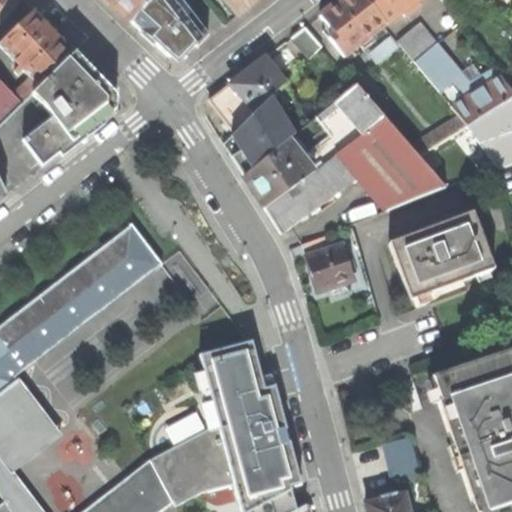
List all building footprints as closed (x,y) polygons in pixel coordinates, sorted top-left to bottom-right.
[(107,0),(132,23),(150,0),(107,0)] [(150,0),(132,23),(141,32),(142,31),(156,43),(155,45),(159,48),(167,56),(178,54),(182,58),(194,45),(197,47),(208,35),(180,0),(150,0)] [(224,0),(238,16),(250,5),(254,0),(224,0)] [(343,58),(384,26),(362,0),(340,0),(333,6),(319,17),(327,28),(322,32),(343,58)] [(415,2),(418,0),(362,0),(384,26),(400,14),(404,18),(418,7),(415,2)] [(0,123),(30,95),(74,52),(49,26),(33,10),(0,43),(0,46),(19,68),(14,73),(17,77),(23,71),(30,80),(12,97),(0,83),(0,123)] [(419,23),(397,42),(414,62),(436,44),(419,23)] [(304,28),(290,39),(309,60),(321,47),(304,28)] [(397,50),(389,40),(369,55),(377,66),(397,50)] [(461,74),(436,44),(414,62),(439,92),(461,74)] [(22,141),(41,166),(58,153),(115,110),(116,95),(74,52),(30,95),(50,118),(22,141)] [(284,84),(264,58),(208,102),(220,118),(232,134),(270,98),(284,84)] [(475,92),(450,106),(458,116),(466,126),(511,98),(511,91),(494,69),(469,84),(475,92)] [(376,108),(386,99),(366,76),(355,85),(376,108)] [(302,158),(287,140),(243,176),(254,194),(263,208),(385,120),(355,86),(315,118),(329,136),(302,158)] [(293,135),(270,98),(232,134),(223,144),(231,157),(243,176),(287,140),(293,135)] [(511,98),(466,126),(500,170),(511,165),(511,133),(511,132),(511,98)] [(418,156),(466,126),(458,116),(410,148),(418,156)] [(445,188),(385,120),(263,208),(272,223),(280,235),(357,179),(386,211),(445,188)] [(471,214),(388,244),(398,272),(409,301),(492,270),(471,214)] [(159,267),(162,265),(131,224),(128,226),(129,227),(0,325),(0,392),(16,380),(12,376),(157,264),(159,267)] [(326,235),(301,245),(310,271),(317,293),(353,281),(342,245),(330,249),(326,235)] [(240,511),(297,511),(306,507),(306,505),(295,510),(290,486),(298,484),(298,485),(300,484),(289,442),(286,443),(283,430),(286,430),(277,397),(274,386),(272,386),(273,387),(264,390),(251,341),(199,355),(217,424),(150,460),(150,461),(172,502),(175,507),(201,493),(234,485),(240,511)] [(511,511),(511,360),(509,352),(431,378),(439,402),(437,403),(456,459),(473,511),(511,511)] [(0,496),(4,502),(6,500),(15,511),(43,511),(13,472),(61,435),(18,379),(16,380),(37,409),(41,415),(0,446),(0,496)] [(37,409),(16,380),(0,392),(0,446),(22,429),(41,415),(37,409)] [(420,478),(409,438),(382,444),(392,485),(420,478)] [(171,503),(172,502),(150,461),(148,462),(149,463),(129,478),(128,478),(127,479),(128,480),(87,511),(84,511),(158,511),(171,502),(171,503)] [(382,500),(364,504),(366,511),(408,511),(404,495),(395,497),(395,495),(382,498),(382,500)] [(15,511),(7,500),(4,502),(0,504),(0,511),(15,511)]
